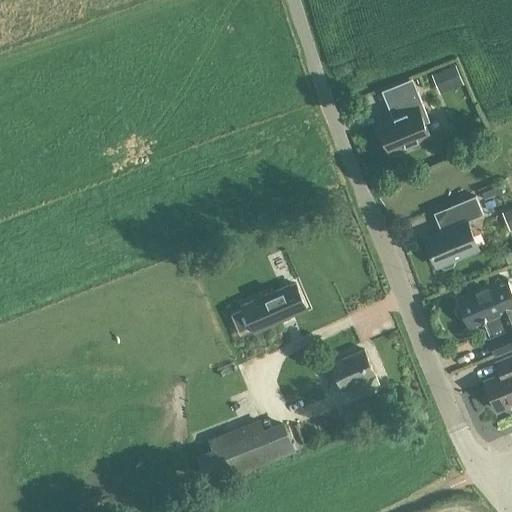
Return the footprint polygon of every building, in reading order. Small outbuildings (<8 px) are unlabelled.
[(392,103),(397,113),(395,118),(379,124),(380,128),(377,130),(382,143),(386,141),(391,154),(430,138),(424,124),(429,122),(417,93),(392,103)] [(440,265),(441,268),(445,270),(453,267),(454,263),(453,260),(479,250),(467,222),(483,215),(476,196),(450,207),(457,225),(425,238),(437,267),(440,265)] [(511,246),(502,251),(508,264),(511,262),(511,246)] [(486,320),(493,337),(489,338),(496,356),(511,349),(511,292),(506,279),(458,298),(460,305),(457,308),(456,313),(458,317),(462,320),(467,320),(469,327),(486,320)] [(281,322),(280,320),(306,309),(296,285),(270,296),(269,295),(242,307),(254,334),(281,322)] [(364,350),(330,365),(342,391),(375,376),(364,350)] [(511,355),(511,356),(495,362),(501,376),(484,382),(496,411),(510,405),(511,409),(511,408),(511,355)] [(212,449),(198,455),(209,485),(294,452),(284,426),(264,433),(259,422),(209,442),(212,449)]
